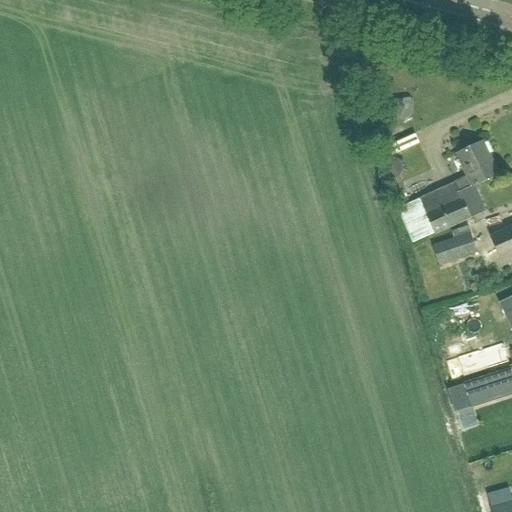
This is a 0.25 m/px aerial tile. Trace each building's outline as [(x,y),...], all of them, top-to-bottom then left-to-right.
[(460,200),(438,210),(427,215),(421,203),(401,212),(417,245),(487,212),(476,187),(500,176),(484,143),(456,156),(467,178),(454,183),(459,194),(458,194),(460,200)] [(469,227),(452,233),(454,240),(433,247),(440,268),(478,254),(469,227)] [(511,228),(491,239),(504,266),(511,262),(511,228)] [(501,345),(442,364),(449,383),(507,364),(501,345)] [(474,405),(511,392),(511,369),(467,384),(474,405)] [(511,511),(511,503),(492,510),(492,511),(511,511)]
